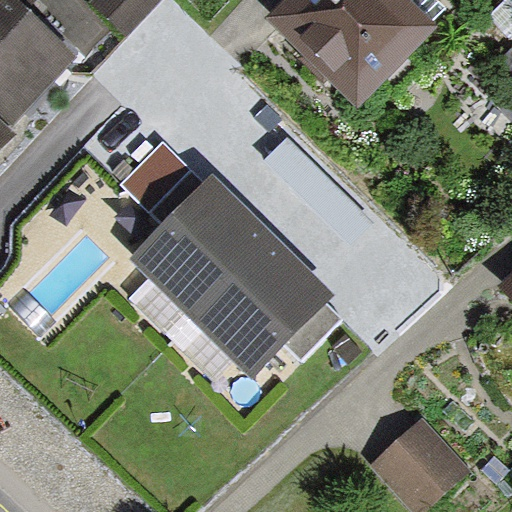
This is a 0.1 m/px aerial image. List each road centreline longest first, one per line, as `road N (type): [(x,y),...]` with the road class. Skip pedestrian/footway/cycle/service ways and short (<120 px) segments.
road 1 (residential): [(229,511),(511,243)]
road 2 (unknown): [(0,268),(269,0)]
